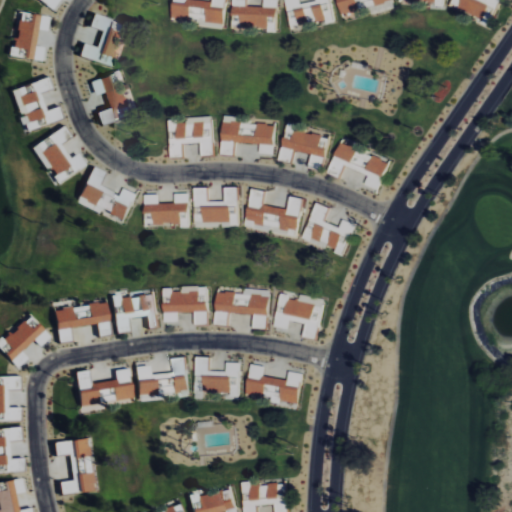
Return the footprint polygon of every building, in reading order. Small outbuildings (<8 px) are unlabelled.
[(37,0),(51,10),(58,0),(37,0)] [(225,24),(226,0),(213,0),(213,1),(193,0),(173,0),(172,19),(190,20),(190,14),(205,15),(205,23),(225,24)] [(246,0),(233,0),(232,30),(268,31),(268,18),(277,18),(278,0),(263,0),(264,7),(246,7),(246,0)] [(285,0),(291,30),(326,23),(327,24),(334,23),(329,0),(316,0),(316,1),(301,4),(299,0),(285,0)] [(337,0),(343,20),(361,15),(358,4),(373,0),(374,6),(392,1),(391,0),(337,0)] [(497,10),(500,0),(453,0),(450,8),(483,20),(488,7),(497,10)] [(7,57),(41,61),(43,48),(34,46),(36,30),(46,31),(48,17),(28,14),(27,22),(16,21),(13,47),(8,46),(7,57)] [(78,56),(109,65),(111,57),(117,58),(126,24),(91,14),(88,27),(100,31),(96,48),(81,44),(78,56)] [(89,82),(93,96),(102,93),(108,109),(95,113),(99,126),(131,115),(117,73),(89,82)] [(11,89),(25,131),(61,120),(57,107),(44,111),(39,93),(50,89),(47,78),(11,89)] [(221,155),(234,156),(235,143),(261,145),(260,154),(274,155),(276,125),(241,123),(242,117),(224,116),(221,155)] [(214,155),(212,117),(187,118),(187,121),(169,121),(171,158),(183,157),(183,144),(201,144),(202,156),(214,155)] [(85,167),(77,154),(69,159),(60,145),(70,138),(63,126),(32,146),(56,185),(85,167)] [(322,171),(330,137),(287,127),(279,161),(292,163),(294,151),(312,155),(309,168),(322,171)] [(379,190),(390,162),(340,143),(328,173),(340,178),(344,166),(369,176),(365,185),(379,190)] [(125,221),(137,194),(124,189),(121,196),(98,186),(104,173),(91,167),(75,204),(99,214),(100,210),(125,221)] [(195,227),(231,226),(231,212),(237,212),(237,188),(225,188),(226,202),(208,202),(208,188),(195,188),(195,227)] [(303,199),(291,197),(289,210),(263,206),(266,191),(252,189),(246,228),(298,236),(303,199)] [(145,195),(146,226),(182,225),(182,228),(190,228),(189,194),(175,194),(175,204),(159,204),(159,195),(145,195)] [(303,241),(336,252),(335,254),(344,257),(355,224),(343,220),(340,228),(325,223),(330,208),(316,203),(303,241)] [(209,325),(208,287),(182,287),(182,292),(172,292),(172,288),(164,288),(164,322),(179,322),(179,313),(195,313),(196,325),(209,325)] [(270,291),(245,289),(244,294),(217,292),(215,325),(228,326),(229,314),(254,315),(254,328),(268,329),(270,291)] [(275,327),(288,329),(290,321),(306,324),(304,337),(317,340),(324,300),(296,295),(280,293),(275,327)] [(158,327),(154,294),(118,299),(118,295),(110,296),(115,334),(130,332),(128,318),(144,316),(146,328),(158,327)] [(108,335),(104,303),(52,310),(57,343),(70,341),(68,328),(94,325),(96,337),(108,335)] [(0,351),(16,368),(27,358),(20,352),(32,340),(39,347),(49,337),(27,315),(0,341),(0,351)] [(149,375),(148,366),(134,367),(137,396),(189,392),(186,357),(173,359),(174,373),(149,375)] [(195,396),(240,397),(241,363),(227,363),(227,372),(209,372),(210,358),(197,357),(195,396)] [(303,374),(289,372),(288,380),(264,376),(266,367),(251,365),(246,397),(299,405),(303,374)] [(131,399),(127,369),(113,371),(114,380),(90,384),(88,370),(74,372),(79,407),(131,399)] [(0,421),(19,421),(18,408),(6,408),(6,390),(18,390),(18,377),(0,377),(0,421)] [(0,473),(22,472),(21,459),(8,459),(7,441),(19,440),(18,428),(0,429),(0,473)] [(67,455),(71,481),(57,483),(58,496),(96,491),(88,438),(51,443),(53,457),(67,455)] [(0,482),(0,511),(29,511),(29,509),(16,511),(13,494),(22,493),(20,479),(0,482)] [(243,511),(257,511),(257,506),(275,505),(275,511),(288,511),(287,484),(251,486),(250,482),(242,483),(243,511)] [(236,511),(231,488),(188,498),(190,511),(236,511)]
